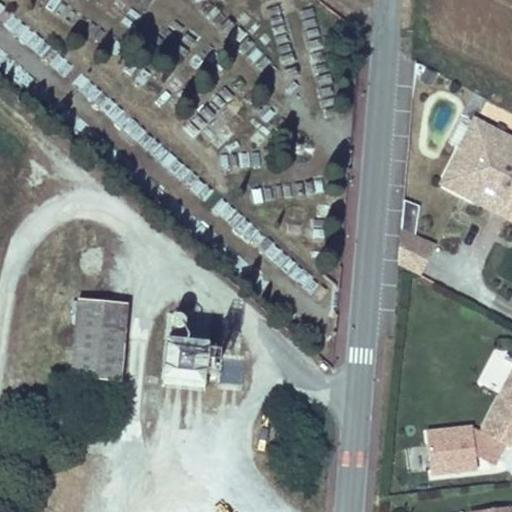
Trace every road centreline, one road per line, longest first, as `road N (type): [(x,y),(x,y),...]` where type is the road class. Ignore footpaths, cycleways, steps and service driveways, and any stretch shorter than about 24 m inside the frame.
road 1 (tertiary): [(345,511),(391,0)]
road 2 (unknown): [(0,351),(28,245),(61,219),(86,214),(118,215),(148,233),(288,348)]
road 3 (unknown): [(288,348),(209,497)]
road 4 (unknown): [(209,497),(87,452)]
